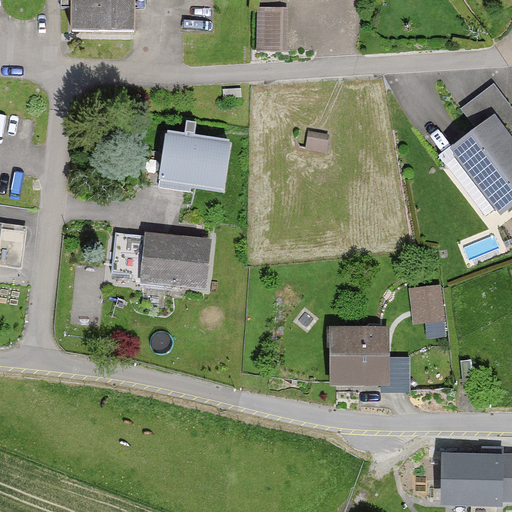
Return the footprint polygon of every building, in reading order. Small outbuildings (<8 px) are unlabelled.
[(79,0),(79,35),(142,36),(142,0),(79,0)] [(285,55),(283,12),(258,13),(260,56),(285,55)] [(463,115),(480,138),(456,157),(506,221),(511,215),(511,107),(497,89),(463,115)] [(332,140),(310,136),(308,152),(329,155),(332,140)] [(239,146),(174,138),(168,190),(233,198),(239,146)] [(0,269),(23,272),(28,229),(0,225),(0,269)] [(140,272),(145,232),(120,229),(115,268),(140,272)] [(145,285),(209,291),(214,244),(150,238),(145,285)] [(447,316),(442,279),(410,283),(416,321),(447,316)] [(393,333),(336,335),(338,392),(395,390),(393,333)] [(511,461),(452,461),(451,511),(511,510),(511,461)]
